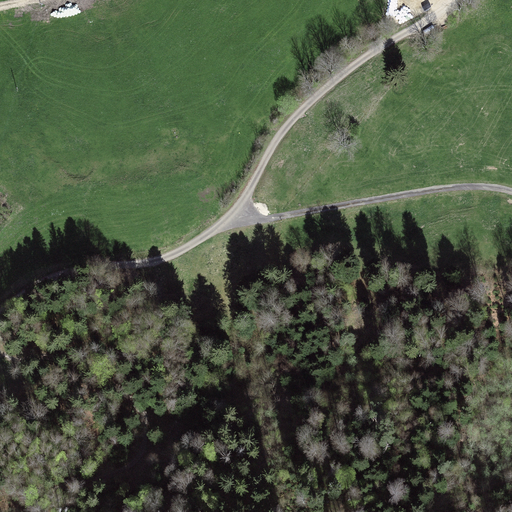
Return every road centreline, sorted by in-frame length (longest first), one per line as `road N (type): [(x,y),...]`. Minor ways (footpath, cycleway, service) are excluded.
road 1 (track): [(32,511),(64,488),(131,462),(141,449),(143,419),(84,366),(0,350)]
road 2 (track): [(233,213),(304,107),(453,0)]
road 3 (track): [(233,213),(267,218),(457,186),(511,191)]
road 4 (track): [(0,315),(76,269),(173,254),(233,213)]
